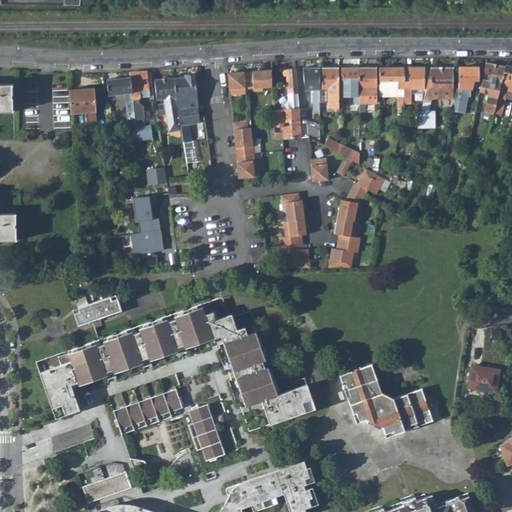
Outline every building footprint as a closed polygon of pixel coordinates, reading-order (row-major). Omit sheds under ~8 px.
[(504,66),(486,62),(481,87),(489,89),(486,102),(484,101),(483,105),(485,105),(484,110),(493,112),(497,95),(498,92),(499,88),(504,66)] [(511,65),(505,64),(504,66),(499,88),(511,90),(511,65)] [(458,67),(458,86),(453,112),(457,112),(460,98),(468,99),(471,86),(468,86),(468,79),(478,79),(478,66),(458,67)] [(377,67),(359,68),(359,104),(359,112),(368,112),(368,95),(372,94),(372,88),(377,88),(377,67)] [(404,67),(379,68),(380,90),(399,89),(399,96),(405,96),(404,67)] [(424,89),(424,67),(404,67),(405,96),(411,96),(411,89),(424,89)] [(453,68),(453,67),(430,67),(424,97),(419,122),(432,125),(435,110),(433,110),(436,99),(453,98),(453,68)] [(298,93),(296,68),(287,68),(289,94),(298,93)] [(319,108),(319,68),(304,68),(305,90),(315,89),(313,92),(313,108),(319,108)] [(338,68),(319,68),(319,108),(326,108),(326,99),(324,96),(324,89),(328,90),(329,108),(339,108),(338,68)] [(359,104),(359,68),(342,68),(342,99),(354,99),(354,103),(359,104)] [(272,70),(227,73),(229,94),(244,93),(244,90),(254,89),(254,92),(263,91),(263,89),(273,88),(272,70)] [(130,72),(131,77),(135,116),(140,115),(138,101),(141,96),(150,96),(147,71),(130,72)] [(200,122),(196,75),(186,75),(186,78),(175,79),(182,131),(183,141),(191,140),(189,124),(200,122)] [(135,119),(135,116),(131,77),(107,79),(110,102),(117,101),(117,105),(124,105),(126,120),(135,119)] [(175,78),(155,79),(158,100),(165,99),(169,132),(182,131),(175,79),(175,78)] [(0,110),(12,110),(11,84),(0,84),(0,110)] [(95,88),(70,90),(71,112),(86,111),(87,121),(97,120),(95,88)] [(511,98),(511,90),(499,88),(498,92),(497,95),(505,97),(511,98)] [(283,109),(299,108),(298,93),(289,94),(290,100),(283,104),(283,109)] [(505,97),(497,95),(493,112),(501,114),(505,97)] [(283,138),(301,136),(299,108),(283,109),(274,110),(274,122),(279,122),(279,123),(282,123),(283,130),(274,130),(275,138),(283,138)] [(136,126),(135,119),(126,120),(127,133),(136,132),(136,126)] [(246,120),(232,121),(238,178),(258,176),(257,160),(253,160),(252,147),(255,146),(254,136),(251,137),(250,127),(246,128),(246,120)] [(309,135),(319,139),(320,122),(315,121),(315,127),(308,123),(309,135)] [(339,143),(327,136),(323,144),(339,153),(339,143)] [(360,153),(339,143),(339,153),(347,157),(353,160),(359,163),(360,153)] [(374,161),(360,153),(359,163),(373,171),(374,161)] [(328,157),(311,158),(313,181),(330,179),(328,157)] [(353,160),(347,157),(338,172),(344,175),(353,160)] [(164,168),(147,171),(149,185),(166,183),(164,168)] [(384,178),(368,169),(359,185),(355,183),(345,201),(339,201),(334,235),(338,236),(343,237),(340,252),(335,251),(331,250),(329,268),(351,268),(353,255),(359,255),(362,240),(355,238),(358,223),(352,222),(354,211),(359,212),(360,204),(368,191),(375,195),(384,178)] [(406,183),(391,179),(390,182),(397,186),(405,190),(406,183)] [(156,204),(155,194),(145,195),(132,196),(134,210),(136,209),(137,220),(139,232),(150,230),(160,229),(158,217),(154,217),(154,213),(151,213),(150,205),(153,205),(156,204)] [(295,194),(276,198),(278,213),(282,212),(284,222),(280,222),(282,239),(280,239),(283,252),(285,252),(287,268),(309,268),(306,249),(302,250),(297,250),(295,235),(300,235),(304,234),(299,200),(296,201),(295,194)] [(0,240),(16,240),(15,213),(0,213),(0,240)] [(139,232),(130,233),(133,253),(162,249),(160,229),(150,230),(139,232)] [(121,311),(116,295),(73,310),(79,326),(121,311)] [(203,304),(132,328),(73,349),(74,352),(60,357),(62,365),(41,372),(55,414),(83,405),(76,383),(145,359),(224,332),(248,403),(264,398),(272,421),(277,419),(275,415),(292,409),(293,414),(307,409),(303,399),(313,396),(308,382),(280,391),(259,329),(248,332),(245,325),(237,327),(234,319),(228,322),(225,315),(219,318),(216,310),(206,313),(203,304)] [(234,319),(232,313),(225,315),(228,322),(234,319)] [(372,363),(363,366),(341,374),(357,420),(366,417),(383,427),(386,435),(433,420),(422,387),(394,397),(382,390),(373,367),(372,363)] [(494,392),(498,371),(470,365),(466,386),(494,392)] [(181,395),(178,386),(116,407),(119,416),(117,417),(119,423),(121,422),(122,426),(185,405),(184,401),(186,400),(184,394),(181,395)] [(482,416),(493,414),(495,396),(485,395),(482,416)] [(307,409),(316,406),(313,396),(303,399),(307,409)] [(194,405),(195,407),(191,408),(207,457),(211,456),(212,458),(218,456),(218,454),(227,451),(210,401),(201,404),(201,403),(194,405)] [(292,409),(275,415),(277,419),(293,414),(292,409)] [(511,437),(506,440),(506,442),(500,444),(509,472),(511,470),(511,437)] [(146,461),(145,460),(130,457),(132,461),(133,465),(142,467),(144,467),(145,466),(146,464),(146,463),(146,461)] [(139,511),(137,511),(129,507),(124,506),(119,505),(115,504),(110,504),(106,505),(103,506),(84,511),(242,511),(240,506),(272,495),(285,491),(291,511),(312,504),(310,496),(313,495),(310,487),(307,487),(305,482),(314,479),(309,465),(306,466),(304,460),(285,466),(255,476),(242,480),(238,482),(234,483),(229,487),(223,493),(220,496),(216,501),(210,510),(208,511),(139,511)] [(127,491),(122,475),(79,489),(84,505),(127,491)] [(403,501),(405,508),(392,511),(383,511),(382,508),(371,511),(474,511),(469,496),(459,499),(458,496),(445,501),(446,504),(438,507),(434,498),(418,503),(416,497),(403,501)]
